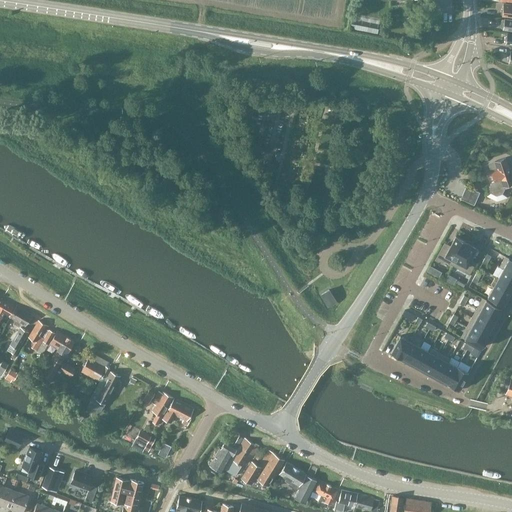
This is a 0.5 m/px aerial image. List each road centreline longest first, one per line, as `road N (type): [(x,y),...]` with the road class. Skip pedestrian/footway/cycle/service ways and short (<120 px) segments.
road 1 (primary): [(446,86),(382,64),(0,0)]
road 2 (tertiary): [(276,430),(425,193)]
road 3 (residential): [(0,268),(217,399)]
road 4 (tertiary): [(511,504),(373,478),(276,430)]
road 5 (residential): [(451,206),(376,359)]
road 6 (residential): [(171,485),(44,443)]
